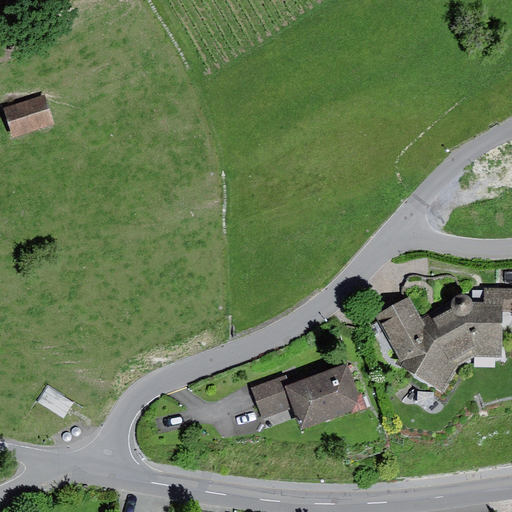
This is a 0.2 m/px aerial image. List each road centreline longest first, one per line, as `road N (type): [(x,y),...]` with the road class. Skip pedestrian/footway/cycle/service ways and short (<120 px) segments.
road 1 (residential): [(511,492),(291,509),(91,469)]
road 2 (residential): [(91,469),(127,413),(161,386),(265,347),(313,317),(404,236)]
road 3 (residential): [(404,236),(444,173),(511,125)]
